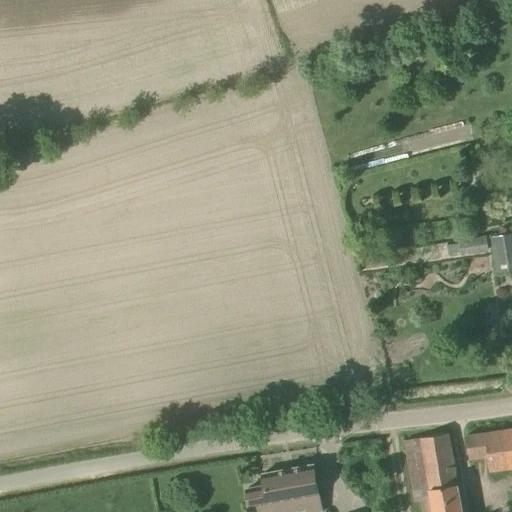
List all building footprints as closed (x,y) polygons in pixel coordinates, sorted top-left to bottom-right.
[(511,233),(491,236),(497,274),(511,271),(511,233)] [(487,236),(459,239),(459,243),(461,252),(461,255),(489,251),(487,236)] [(491,467),(511,463),(511,428),(507,429),(466,435),(470,456),(489,453),(491,467)] [(461,511),(449,432),(405,440),(420,511),(461,511)] [(297,498),(299,511),(303,511),(321,509),(313,464),(263,473),(266,489),(247,492),(251,511),(269,511),(268,503),(297,498)]
